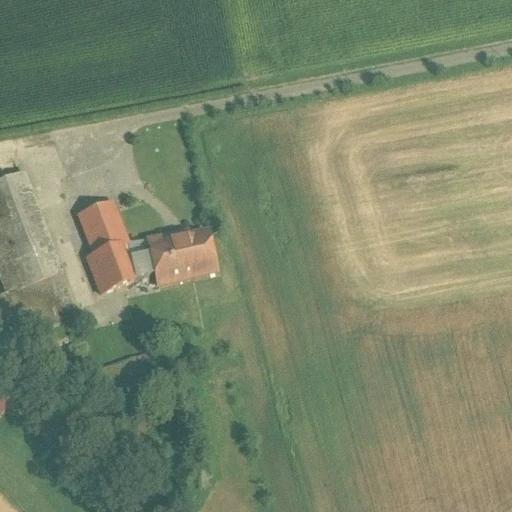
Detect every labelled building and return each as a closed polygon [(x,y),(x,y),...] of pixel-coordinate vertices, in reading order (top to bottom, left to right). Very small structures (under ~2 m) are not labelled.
[(62,280),(23,178),(0,186),(0,275),(9,299),(62,280)] [(149,246),(128,248),(113,208),(80,221),(95,260),(120,250),(126,265),(152,259),(149,246)] [(170,241),(149,246),(159,291),(186,285),(185,283),(216,277),(207,237),(171,245),(170,241)] [(95,260),(88,263),(101,299),(134,287),(133,284),(126,265),(120,250),(95,260)] [(152,259),(126,265),(133,284),(157,279),(152,259)] [(9,299),(0,302),(0,350),(75,318),(62,280),(9,299)] [(154,356),(101,374),(107,390),(130,382),(131,384),(142,380),(141,378),(160,371),(154,356)]
